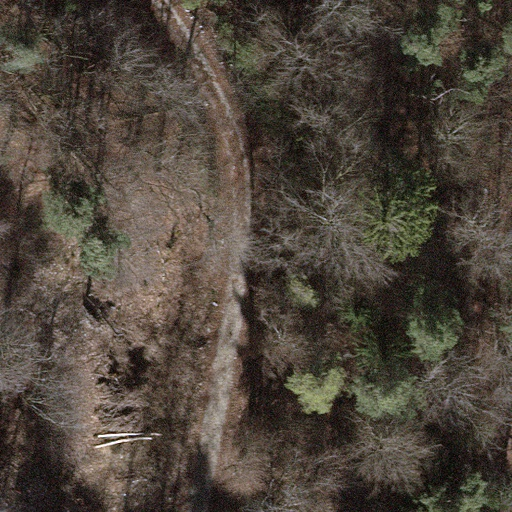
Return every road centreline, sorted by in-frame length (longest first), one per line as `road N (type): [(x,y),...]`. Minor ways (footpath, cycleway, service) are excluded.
road 1 (track): [(172,0),(251,136),(260,222),(219,405),(209,511)]
road 2 (track): [(511,470),(407,126),(288,0)]
road 3 (track): [(151,511),(120,479),(30,171),(0,146)]
